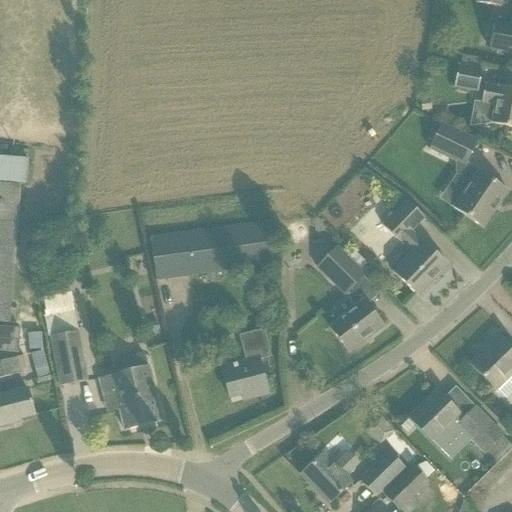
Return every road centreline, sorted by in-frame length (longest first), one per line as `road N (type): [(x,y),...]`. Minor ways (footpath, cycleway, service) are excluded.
road 1 (unclassified): [(211,483),(227,463),(431,331),(511,252)]
road 2 (tertiary): [(0,491),(69,469),(125,465),(211,483)]
